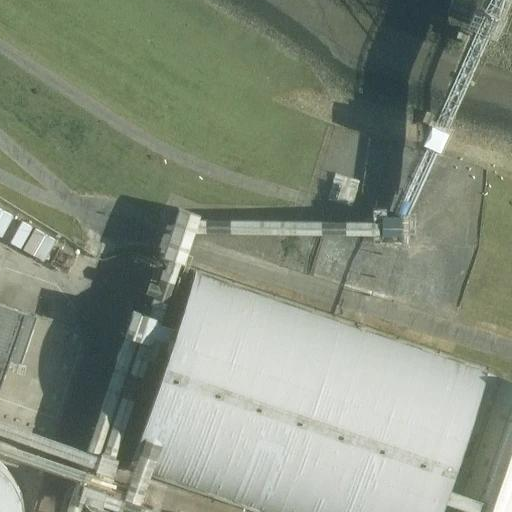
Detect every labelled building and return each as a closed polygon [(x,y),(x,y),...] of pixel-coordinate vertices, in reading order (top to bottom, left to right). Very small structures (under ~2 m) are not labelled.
[(396,110),(396,122),(410,123),(411,111),(396,110)] [(267,511),(511,511),(511,380),(196,270),(129,464),(267,511)] [(0,390),(10,359),(25,312),(0,304),(0,390)] [(125,330),(158,340),(155,350),(164,353),(174,319),(131,307),(125,330)] [(37,316),(25,312),(10,359),(22,363),(37,316)] [(0,511),(25,511),(25,509),(23,495),(18,482),(10,471),(0,461),(0,511)]
